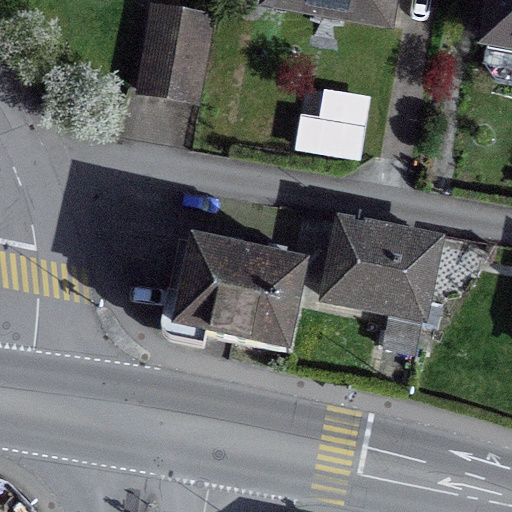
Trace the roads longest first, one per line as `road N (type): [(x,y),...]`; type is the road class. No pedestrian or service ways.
road 1 (residential): [(20,184),(132,161),(511,228)]
road 2 (secondary): [(511,501),(144,425)]
road 3 (residential): [(26,408),(38,283),(20,184)]
